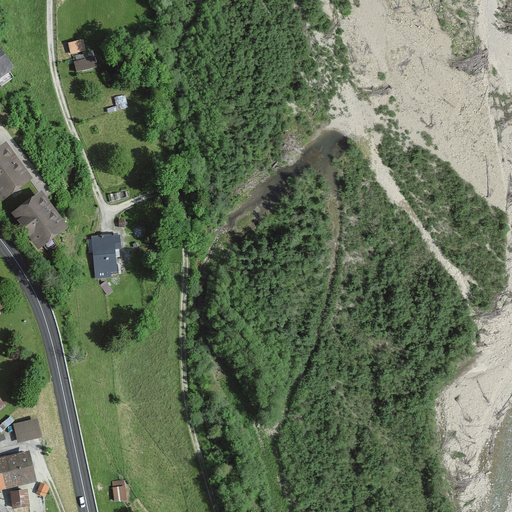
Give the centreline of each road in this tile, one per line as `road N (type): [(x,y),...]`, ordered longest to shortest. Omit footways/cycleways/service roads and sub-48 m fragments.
road 1 (track): [(217,511),(182,379),(183,203),(162,191),(104,212)]
road 2 (secondary): [(0,239),(51,338),(88,511)]
road 3 (residential): [(104,212),(56,82),(49,0)]
